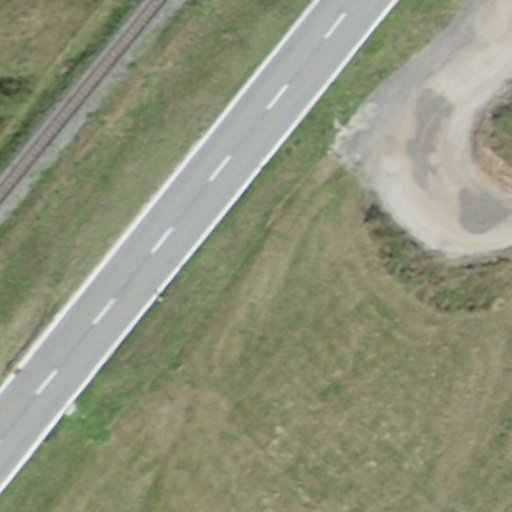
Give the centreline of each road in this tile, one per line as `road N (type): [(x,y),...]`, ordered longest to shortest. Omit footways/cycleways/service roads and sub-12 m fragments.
road 1 (primary): [(0,433),(350,0)]
road 2 (track): [(511,217),(469,227),(428,186),(417,121),(498,22),(504,0)]
